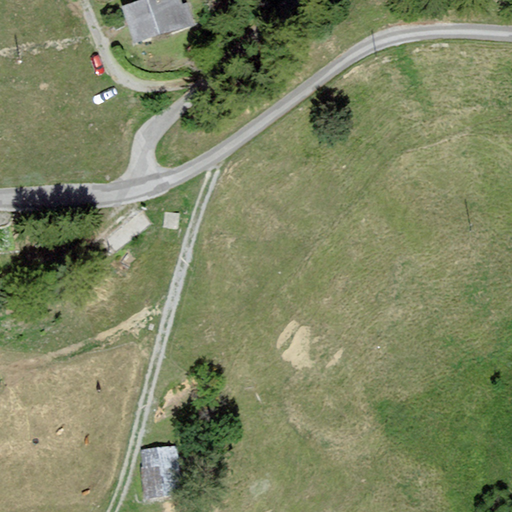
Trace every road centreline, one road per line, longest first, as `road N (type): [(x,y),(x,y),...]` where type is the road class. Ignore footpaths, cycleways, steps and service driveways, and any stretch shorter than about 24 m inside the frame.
road 1 (unclassified): [(511,39),(375,41),(146,189),(122,197),(0,200)]
road 2 (track): [(105,511),(204,167),(198,160)]
road 3 (track): [(136,192),(134,151),(147,126),(211,79),(283,0)]
